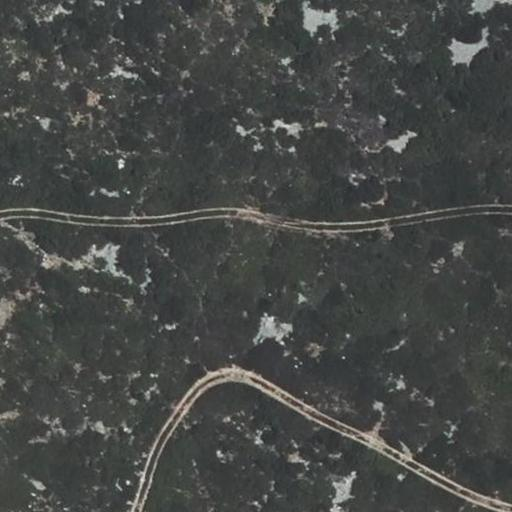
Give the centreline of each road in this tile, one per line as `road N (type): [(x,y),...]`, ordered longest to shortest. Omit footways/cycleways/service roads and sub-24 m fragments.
road 1 (track): [(511,212),(350,227),(208,213),(113,222),(0,217)]
road 2 (track): [(137,511),(160,444),(200,384),(221,372),(239,372),(466,492),(511,507)]
